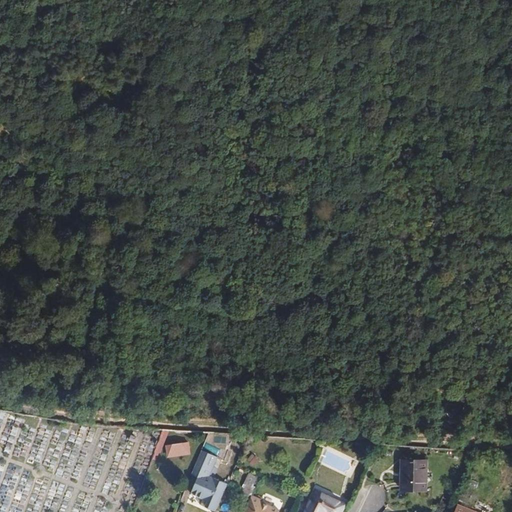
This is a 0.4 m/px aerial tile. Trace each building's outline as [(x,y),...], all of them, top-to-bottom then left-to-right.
[(188,442),(167,445),(168,456),(190,453),(188,442)] [(215,511),(228,483),(209,475),(217,456),(202,450),(191,475),(197,478),(190,494),(196,496),(203,499),(200,505),(215,511)] [(425,491),(426,460),(402,460),(402,490),(425,491)] [(250,494),(258,477),(250,473),(242,490),(250,494)] [(339,511),(344,503),(317,490),(306,511),(322,511),(324,510),(328,511),(339,511)] [(277,511),(279,510),(259,502),(260,500),(251,496),(243,511),(277,511)]
